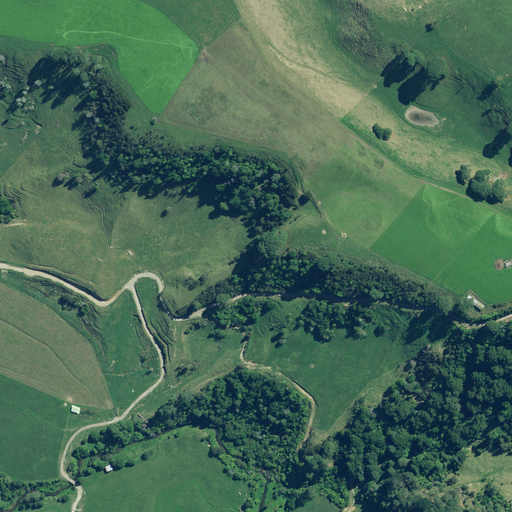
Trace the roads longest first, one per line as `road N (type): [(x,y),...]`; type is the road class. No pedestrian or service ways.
road 1 (track): [(511,308),(493,317),(308,291),(269,294),(203,302),(204,323),(239,334)]
road 2 (track): [(236,343),(207,374),(158,403),(75,429)]
